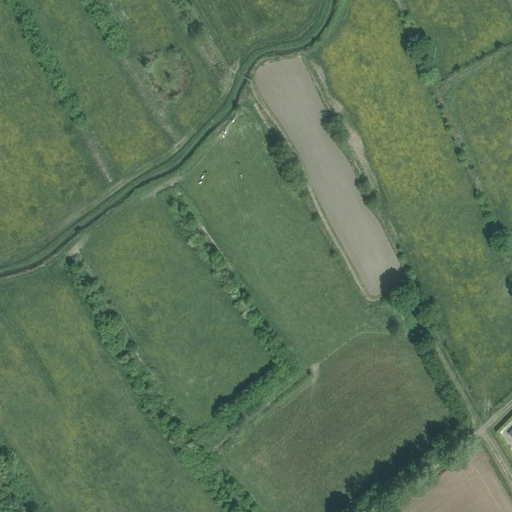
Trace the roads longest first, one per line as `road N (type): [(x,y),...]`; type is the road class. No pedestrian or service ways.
road 1 (track): [(482,432),(409,292),(373,301),(249,79)]
road 2 (track): [(377,511),(482,432)]
road 3 (track): [(247,78),(260,58),(298,44),(328,0)]
